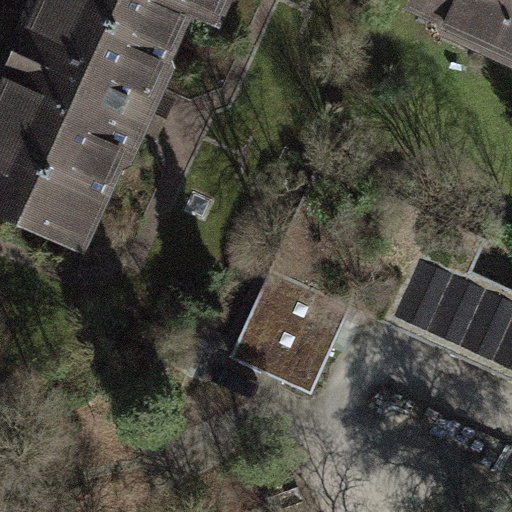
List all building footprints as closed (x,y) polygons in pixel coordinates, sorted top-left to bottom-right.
[(38,0),(0,86),(0,227),(84,264),(143,133),(192,23),(140,0),(38,0)] [(140,0),(192,23),(222,36),(237,0),(140,0)] [(511,0),(407,0),(400,16),(511,64),(511,0)] [(511,367),(511,286),(466,266),(435,333),(511,367)] [(271,273),(230,360),(312,398),(353,312),(271,273)]
